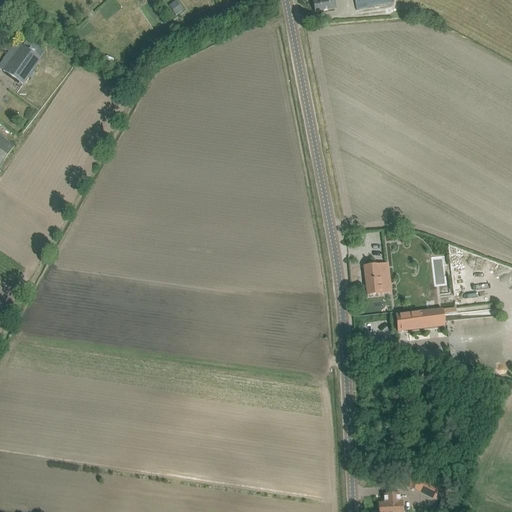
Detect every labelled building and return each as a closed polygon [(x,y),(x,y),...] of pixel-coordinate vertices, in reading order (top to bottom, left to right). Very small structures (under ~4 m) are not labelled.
[(314,0),(315,1),(312,2),(315,13),(324,11),(336,9),(334,0),(330,0),(314,0)] [(354,0),(357,11),(392,4),(391,0),(354,0)] [(175,1),(169,6),(176,16),(182,11),(175,1)] [(155,5),(148,8),(158,27),(164,24),(155,5)] [(91,37),(98,30),(91,24),(84,30),(91,37)] [(18,52),(4,72),(21,84),(23,85),(42,60),(39,58),(34,54),(24,48),(22,47),(18,52)] [(0,166),(14,147),(0,136),(0,166)] [(367,296),(381,294),(380,281),(387,280),(385,264),(363,266),(367,296)] [(442,310),(395,316),(397,332),(444,327),(442,310)] [(400,494),(383,495),(384,503),(378,503),(378,511),(402,511),(402,502),(401,502),(400,494)] [(441,499),(436,511),(452,511),(454,509),(455,504),(441,499)]
